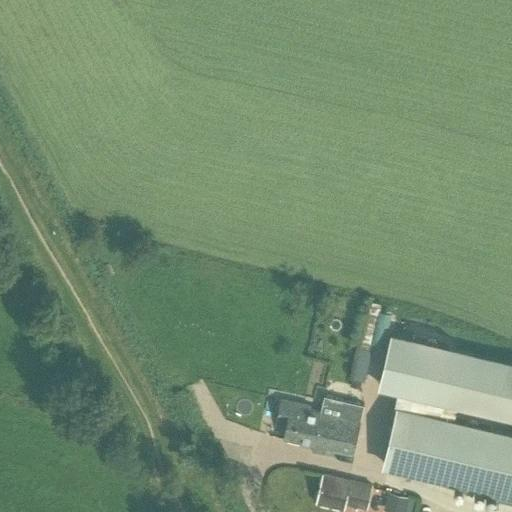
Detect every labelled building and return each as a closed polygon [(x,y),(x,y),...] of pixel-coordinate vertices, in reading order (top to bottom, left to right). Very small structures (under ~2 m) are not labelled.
[(511,362),(392,334),(380,385),(511,416),(511,362)] [(281,399),(277,420),(287,422),(284,438),(285,439),(313,445),(311,451),(323,454),(325,449),(353,455),(361,420),(365,404),(324,395),(320,411),(309,408),(310,405),(281,399)] [(384,465),(403,469),(511,495),(511,434),(397,408),(384,465)] [(316,503),(351,511),(352,505),(367,508),(372,485),(323,473),(316,503)] [(405,511),(409,496),(388,491),(383,509),(394,511),(405,511)]
